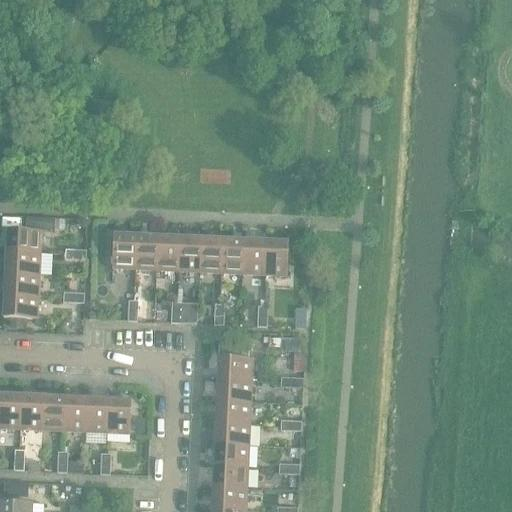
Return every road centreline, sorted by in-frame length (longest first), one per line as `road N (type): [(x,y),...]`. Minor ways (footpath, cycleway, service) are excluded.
road 1 (residential): [(0,210),(357,223)]
road 2 (residential): [(171,511),(177,375),(159,366),(0,356)]
